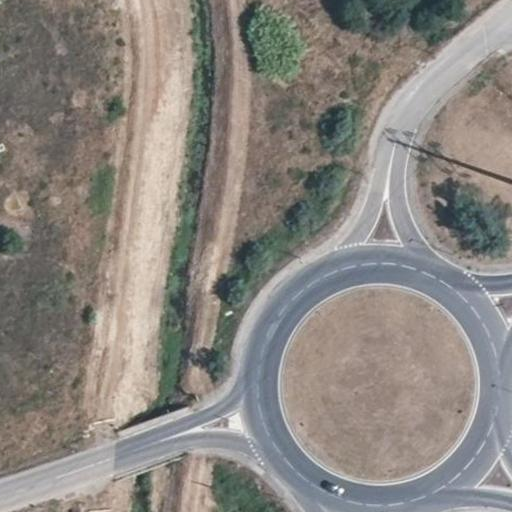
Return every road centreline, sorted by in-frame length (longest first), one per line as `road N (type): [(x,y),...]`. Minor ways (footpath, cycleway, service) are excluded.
road 1 (unclassified): [(385,194),(407,110),(511,17)]
road 2 (tertiary): [(0,493),(181,432)]
road 3 (tertiary): [(341,264),(312,277),(269,322),(254,383)]
